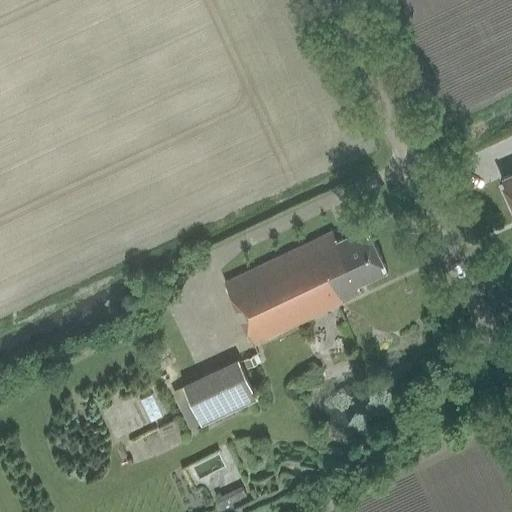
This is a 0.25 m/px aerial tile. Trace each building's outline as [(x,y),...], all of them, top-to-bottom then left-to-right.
[(511,171),(500,178),(511,204),(511,171)] [(334,228),(226,279),(255,341),(345,299),(343,295),(362,286),(359,281),(389,267),(369,223),(339,237),(334,228)] [(247,368),(257,363),(254,356),(244,360),(247,368)] [(238,358),(182,385),(202,426),(257,400),(238,358)] [(151,395),(139,400),(149,421),(161,416),(151,395)] [(215,496),(221,508),(240,499),(235,489),(222,495),(220,493),(215,496)]
